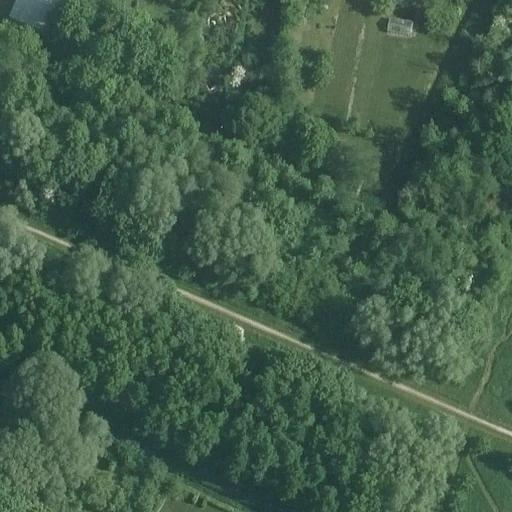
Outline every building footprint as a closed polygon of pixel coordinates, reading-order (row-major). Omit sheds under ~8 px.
[(57,41),(70,8),(51,0),(17,0),(8,21),(57,41)] [(395,32),(417,32),(417,21),(395,21),(395,32)] [(176,73),(172,61),(164,64),(169,76),(176,73)] [(222,80),(215,66),(198,75),(205,89),(222,80)] [(76,438),(43,421),(32,442),(65,459),(76,438)]
